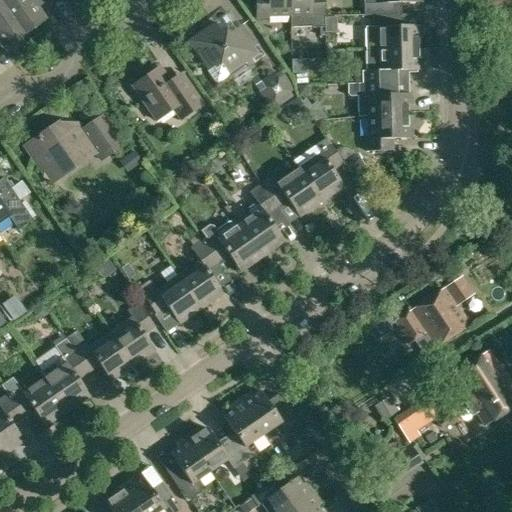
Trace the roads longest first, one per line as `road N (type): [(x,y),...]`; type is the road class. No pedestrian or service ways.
road 1 (residential): [(254,342),(0,511)]
road 2 (residential): [(451,162),(434,198),(392,243),(254,342)]
road 3 (residential): [(361,511),(254,342)]
road 4 (residential): [(0,101),(18,89),(51,87),(71,70),(79,47),(149,0)]
road 5 (residential): [(457,0),(460,120),(451,162)]
